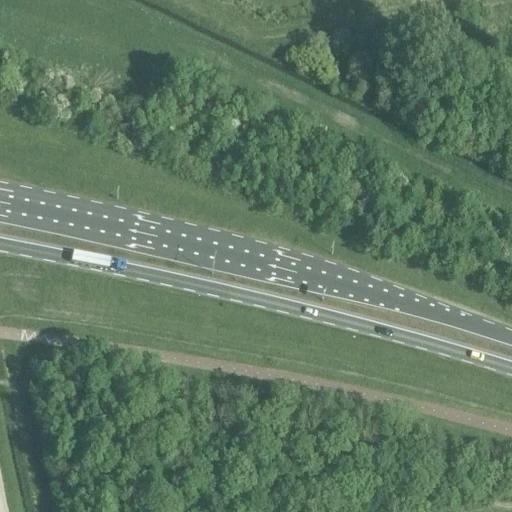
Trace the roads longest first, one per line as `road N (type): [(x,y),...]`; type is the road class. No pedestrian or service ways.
road 1 (primary): [(511,338),(237,259),(0,205)]
road 2 (primary): [(0,246),(224,294),(511,373)]
